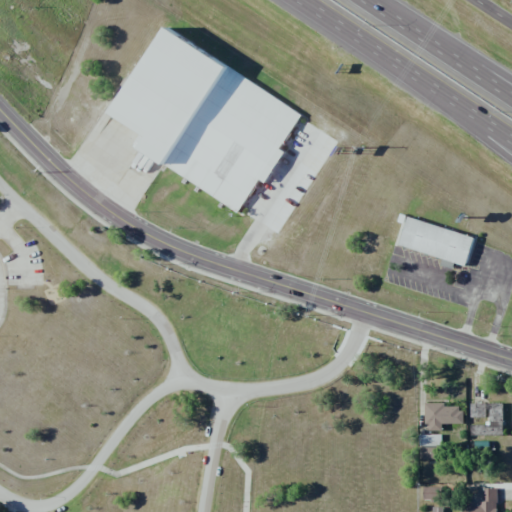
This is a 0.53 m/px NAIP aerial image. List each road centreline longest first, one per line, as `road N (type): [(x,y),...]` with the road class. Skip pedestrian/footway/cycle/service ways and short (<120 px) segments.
road 1 (tertiary): [(0,111),(64,177),(155,238),(511,359)]
road 2 (motorway): [(297,0),(511,143)]
road 3 (motorway): [(511,99),(364,0)]
